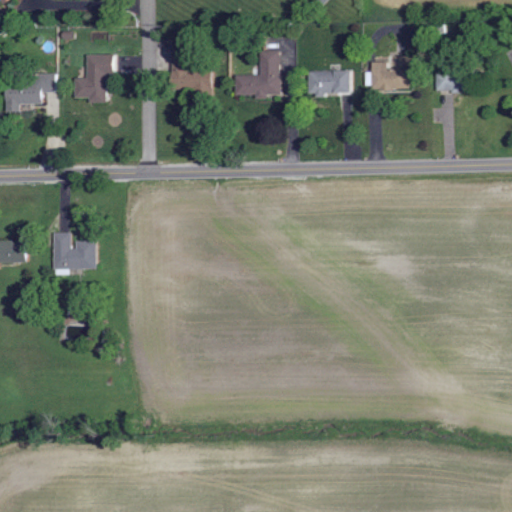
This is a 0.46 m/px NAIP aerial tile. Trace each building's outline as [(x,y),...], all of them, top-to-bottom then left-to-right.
[(257,97),(257,93),(238,94),(237,74),(262,74),(261,49),(280,48),(281,73),(282,73),(283,93),(269,94),(269,97),(257,97)] [(194,97),(194,88),(174,88),(173,50),(191,49),(191,68),(214,67),(214,97),(194,97)] [(109,73),(109,102),(91,102),(91,97),(77,97),(76,77),(88,77),(88,54),(116,53),(116,73),(109,73)] [(382,89),(382,88),(374,88),(373,68),(375,68),(375,61),(388,61),(389,68),(395,68),(395,55),(409,55),(409,67),(412,67),(412,87),(396,87),(396,89),(382,89)] [(454,93),(454,89),(438,89),(438,70),(434,70),(434,61),(439,61),(439,59),(459,58),(459,69),(483,68),(484,89),(462,89),(462,92),(454,93)] [(318,96),(318,92),(311,92),(310,70),(353,69),(354,91),(327,92),(327,96),(318,96)] [(8,111),(8,83),(33,82),(33,73),(58,72),(58,91),(45,92),(45,102),(22,103),(22,110),(8,111)] [(72,247),(78,247),(78,240),(99,239),(99,267),(72,268),(72,274),(58,274),(57,268),(56,268),(55,232),(72,232),(72,247)] [(0,261),(0,239),(15,239),(15,242),(29,242),(29,261),(0,261)]
